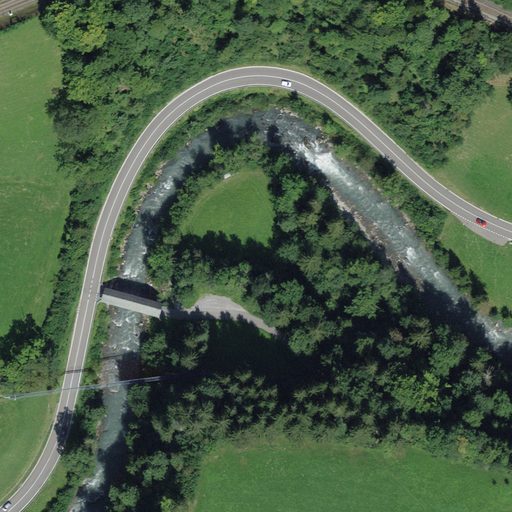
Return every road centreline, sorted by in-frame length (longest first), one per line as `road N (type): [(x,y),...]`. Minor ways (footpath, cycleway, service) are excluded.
road 1 (primary): [(511,231),(450,201),(319,92),(278,77),(236,77),(178,106),(144,144),(113,204),(90,290)]
road 2 (unclassified): [(90,290),(169,312),(257,320),(371,405),(430,433),(511,443)]
road 3 (primary): [(90,290),(53,450),(7,511)]
